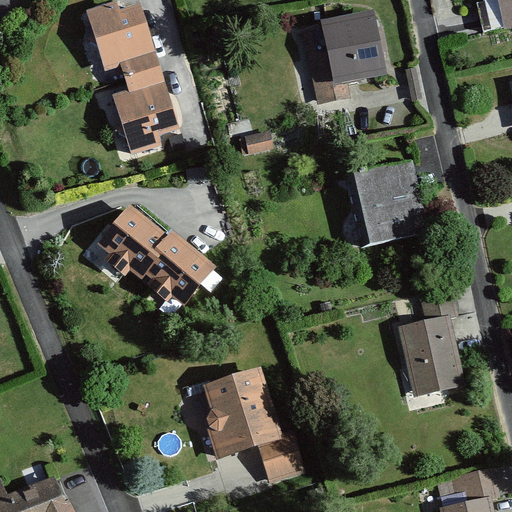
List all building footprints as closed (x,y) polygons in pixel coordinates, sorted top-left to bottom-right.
[(511,0),(496,0),(504,32),(511,30),(511,0)] [(134,9),(94,22),(135,155),(176,142),(134,9)] [(385,83),(374,24),(307,36),(317,95),(385,83)] [(413,161),(344,177),(360,249),(429,233),(413,161)] [(130,206),(99,246),(184,310),(215,270),(130,206)] [(460,323),(451,288),(420,295),(426,322),(398,329),(414,400),(467,388),(453,324),(460,323)] [(262,370),(203,386),(210,412),(206,429),(217,461),(259,449),(282,442),(280,435),(262,370)] [(259,449),(269,484),(306,474),(294,431),(280,435),(282,442),(259,449)] [(493,469),(437,482),(443,509),(439,510),(439,511),(494,511),(492,502),(500,500),(493,469)] [(1,480),(0,479),(0,511),(75,511),(66,493),(62,494),(55,477),(7,495),(1,480)]
